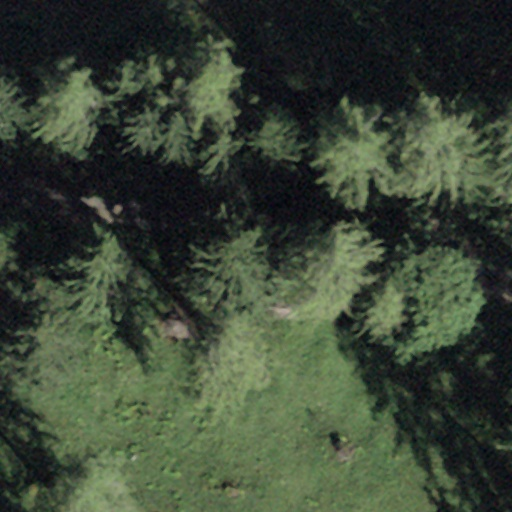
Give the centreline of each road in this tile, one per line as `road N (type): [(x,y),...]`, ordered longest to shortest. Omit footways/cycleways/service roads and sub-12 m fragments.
road 1 (track): [(511,274),(298,232),(65,206),(0,181)]
road 2 (track): [(0,0),(147,0)]
